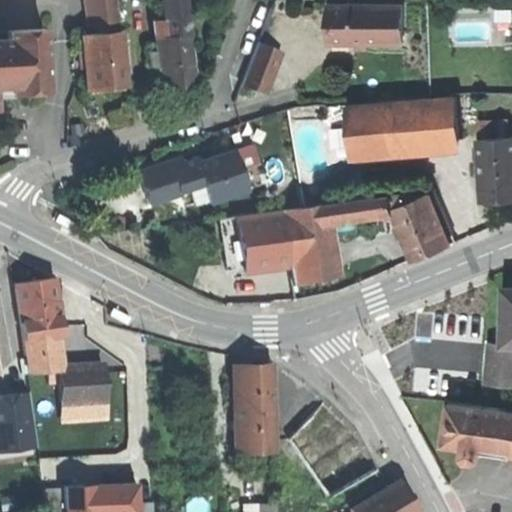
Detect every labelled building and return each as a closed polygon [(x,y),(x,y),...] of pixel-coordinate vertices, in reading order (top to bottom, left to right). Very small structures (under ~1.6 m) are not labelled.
[(113,0),(85,0),(89,27),(117,23),(113,0)] [(164,0),(166,18),(187,16),(185,0),(164,0)] [(328,42),(383,42),(384,5),(328,5),(328,24),(328,42)] [(155,20),(157,36),(189,33),(187,16),(166,18),(155,20)] [(0,93),(21,93),(48,91),(45,28),(16,30),(17,39),(8,39),(0,39),(0,93)] [(8,30),(8,39),(17,39),(16,30),(8,30)] [(121,31),(83,34),(89,90),(105,89),(126,87),(121,31)] [(160,63),(162,86),(178,84),(194,83),(189,33),(157,36),(158,51),(160,63)] [(243,85),(266,93),(282,51),(259,42),(243,85)] [(152,64),(160,63),(158,51),(150,52),(152,64)] [(391,100),(395,145),(463,139),(459,94),(391,100)] [(353,149),(395,145),(391,100),(349,104),(353,149)] [(511,122),(478,122),(477,139),(482,139),(486,197),(505,196),(511,195),(511,122)] [(138,169),(149,203),(180,193),(179,190),(203,183),(209,202),(247,189),(234,149),(197,161),(195,156),(180,161),(170,164),(169,159),(138,169)] [(435,189),(458,241),(473,234),(451,183),(435,189)] [(392,192),(323,203),(326,220),(396,208),(395,206),(392,192)] [(414,193),(392,192),(395,206),(416,198),(414,193)] [(416,198),(395,206),(396,208),(416,258),(435,251),(452,243),(431,192),(416,198)] [(323,203),(281,210),(293,283),(335,276),(326,220),(323,203)] [(281,210),(236,217),(244,270),(224,273),(229,303),(295,300),(293,283),(281,210)] [(216,220),(224,273),(244,270),(236,217),(216,220)] [(16,283),(23,338),(52,335),(61,333),(53,278),(32,281),(16,283)] [(28,373),(47,371),(47,369),(56,369),(52,335),(23,338),(28,373)] [(511,343),(507,344),(489,343),(488,383),(511,383),(511,343)] [(60,403),(107,400),(104,365),(58,368),(59,383),(59,390),(60,403)] [(235,427),(273,425),(271,365),(252,366),(234,366),(235,427)] [(52,384),(59,383),(58,368),(56,369),(47,369),(47,371),(48,384),(52,384)] [(108,417),(107,400),(60,403),(61,420),(108,417)] [(288,438),(328,498),(376,468),(357,434),(346,423),(324,402),(288,438)] [(511,409),(452,403),(450,423),(448,444),(469,446),(485,448),(506,450),(511,409)] [(273,451),(273,425),(235,427),(236,452),(273,451)] [(484,457),(485,448),(469,446),(468,455),(471,458),(481,460),(484,457)] [(139,511),(138,478),(62,482),(63,511),(139,511)] [(350,507),(353,511),(417,511),(409,496),(399,479),(350,507)] [(244,511),(278,511),(278,500),(244,501),(244,511)]
